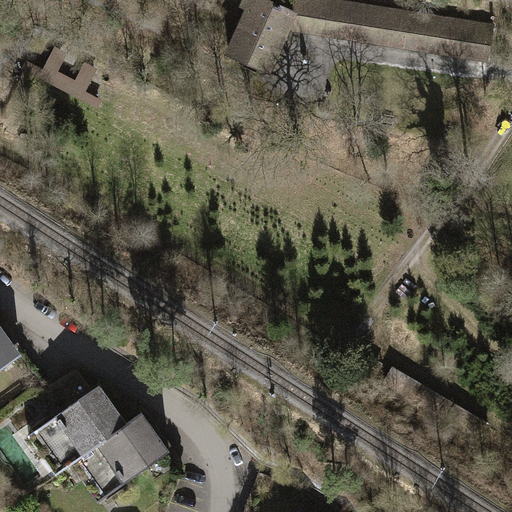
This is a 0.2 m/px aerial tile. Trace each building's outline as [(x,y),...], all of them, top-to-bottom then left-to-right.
[(298,11),(271,0),(248,0),(226,55),(272,74),(298,11)] [(498,22),(351,0),(302,0),(298,32),(492,61),(498,22)] [(21,60),(17,69),(95,110),(100,100),(83,91),(95,68),(82,61),(72,82),(52,71),(62,53),(51,47),(40,70),(21,60)] [(0,379),(21,409),(47,391),(0,323),(0,379)] [(383,364),(354,348),(349,357),(378,373),(383,364)] [(420,383),(389,365),(379,383),(410,401),(420,383)] [(63,411),(28,435),(56,474),(71,464),(128,424),(127,422),(100,384),(89,392),(73,370),(47,389),(63,411)] [(452,402),(420,383),(410,401),(442,420),(452,402)] [(489,424),(452,402),(442,420),(479,441),(489,424)] [(71,464),(98,503),(143,471),(168,506),(183,469),(141,412),(127,422),(128,424),(71,464)]
